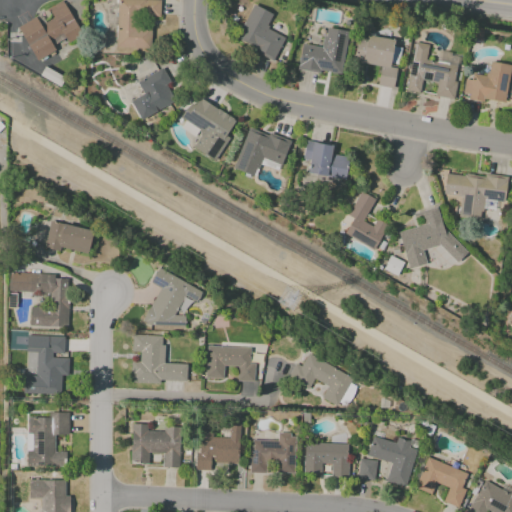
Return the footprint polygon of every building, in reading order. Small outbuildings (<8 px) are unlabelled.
[(36,17),(17,27),(35,61),(56,50),(52,43),(64,37),(66,42),(81,34),(63,0),(47,9),(52,18),(40,25),(36,17)] [(116,0),(115,47),(150,49),(151,28),(137,27),(137,16),(159,17),(159,0),(116,0)] [(272,14),(252,4),(235,40),(273,59),(284,37),(265,28),(272,14)] [(301,44),(297,69),(340,76),(347,31),(325,28),(322,47),(301,44)] [(377,86),(393,88),(397,67),(396,66),(399,48),(392,47),(393,40),(357,34),(353,62),(380,66),(377,86)] [(406,91),(419,93),(422,80),(436,82),(434,96),(452,99),(459,54),(437,50),(436,62),(425,60),(428,44),(414,42),(406,91)] [(510,65),(489,62),(486,78),(465,75),(461,96),(504,103),(510,65)] [(136,82),(142,94),(129,101),(139,120),(174,101),(165,84),(169,82),(162,68),(136,82)] [(213,161),(237,120),(194,96),(181,119),(202,131),(192,148),(213,161)] [(232,169),(254,177),(261,158),(280,165),(289,140),(268,132),(267,134),(247,127),(232,169)] [(302,159),(308,160),(307,174),(345,178),(348,156),(330,154),(332,145),(304,141),(302,159)] [(506,178),(445,171),(443,194),(460,196),(458,218),(480,220),(482,200),(504,202),(506,178)] [(343,236),(374,250),(386,224),(375,219),(372,226),(363,222),(374,199),(359,192),(347,216),(351,218),(343,236)] [(397,231),(407,269),(425,264),(422,250),(439,245),(456,263),(467,252),(441,225),(436,207),(417,212),(421,215),(423,225),(397,231)] [(59,251),(60,248),(87,254),(92,230),(49,221),(43,248),(59,251)] [(158,287),(144,318),(178,334),(186,317),(177,313),(184,297),(196,302),(201,290),(156,269),(150,283),(158,287)] [(29,326),(65,327),(67,278),(54,278),(54,274),(8,272),(8,292),(49,294),(48,307),(30,306),(29,326)] [(63,336),(26,335),(25,352),(36,352),(35,376),(22,375),(22,393),(60,394),(61,375),(69,375),(70,356),(63,356),(63,336)] [(186,383),(186,364),(162,363),(163,335),(131,335),(131,352),(139,352),(139,362),(131,362),(130,381),(186,383)] [(249,348),(206,346),(204,378),(223,379),(223,366),(237,367),(236,381),(252,382),(253,363),(249,363),(249,348)] [(321,398),(336,406),(351,377),(306,354),(300,366),(294,363),(287,378),(308,389),(313,379),(327,386),(321,398)] [(339,403),(345,407),(356,387),(349,383),(339,403)] [(68,412),(48,412),(48,417),(26,417),(26,465),(64,465),(64,452),(54,452),(54,435),(68,435),(68,412)] [(161,467),(178,468),(179,427),(163,427),(163,431),(146,431),(146,424),(131,424),(130,462),(147,463),(148,454),(161,454),(161,467)] [(239,425),(229,424),(228,438),(212,437),(212,431),(197,430),(196,469),(210,469),(211,462),(238,463),(239,425)] [(250,439),(249,473),(265,473),(265,459),(277,459),(277,473),(293,474),(295,434),(277,433),(276,441),(250,439)] [(405,487),(415,450),(408,448),(410,441),(395,438),(394,442),(371,436),(366,456),(390,463),(385,481),(405,487)] [(303,474),(320,475),(321,464),(330,464),(330,477),(346,477),(347,444),(304,442),(303,474)] [(414,488),(431,494),(435,483),(448,488),(442,502),(458,508),(465,489),(461,487),(466,472),(426,457),(414,488)] [(374,480),(375,460),(358,459),(357,479),(374,480)] [(67,511),(67,496),(64,496),(64,480),(28,480),(28,498),(40,498),(39,511),(67,511)] [(466,511),(484,511),(485,510),(489,511),(511,511),(511,490),(510,494),(482,481),(466,511)]
